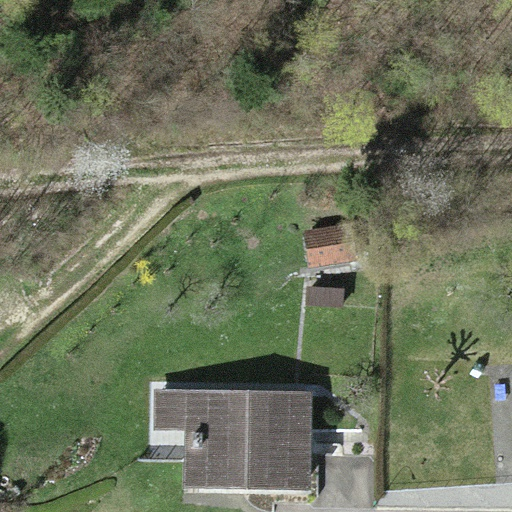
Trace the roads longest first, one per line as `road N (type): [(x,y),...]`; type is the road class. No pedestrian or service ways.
road 1 (track): [(511,156),(0,186)]
road 2 (track): [(176,175),(0,356)]
